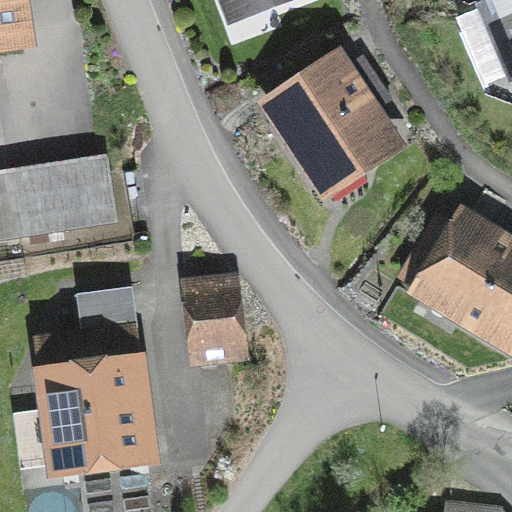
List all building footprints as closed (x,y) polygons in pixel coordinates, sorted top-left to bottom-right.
[(17,0),(0,0),(0,43),(23,40),(17,0)] [(227,0),(233,14),(271,0),(227,0)] [(511,0),(494,0),(511,42),(511,0)] [(350,159),(356,169),(392,145),(371,112),(389,100),(361,59),(343,71),(337,61),(270,106),(319,180),(350,159)] [(0,178),(0,237),(113,219),(105,162),(0,178)] [(438,217),(401,277),(505,339),(511,326),(511,250),(465,221),(459,230),(438,217)] [(231,288),(191,292),(198,353),(238,348),(231,288)] [(125,330),(45,341),(62,464),(142,453),(125,330)]
